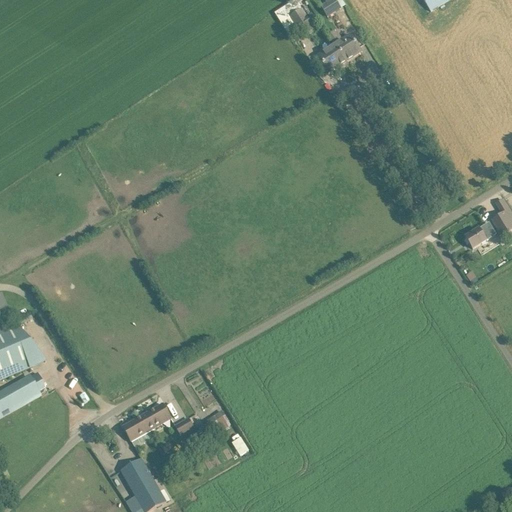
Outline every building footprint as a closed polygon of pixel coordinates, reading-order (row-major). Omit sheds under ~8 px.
[(332,0),(321,8),(327,18),(341,9),(335,0),(332,0)] [(422,0),(431,12),(450,0),(422,0)] [(312,28),(306,18),(301,10),(289,18),(300,35),(312,28)] [(328,36),(334,47),(336,46),(346,63),(361,53),(350,37),(343,41),(336,30),(328,36)] [(336,46),(334,47),(318,58),(328,74),(346,63),(336,46)] [(497,205),(503,216),(465,239),(473,250),(481,245),(500,233),(502,237),(511,231),(511,217),(502,202),(497,205)] [(14,323),(0,329),(0,383),(44,364),(14,323)] [(191,387),(204,381),(200,372),(187,377),(191,387)] [(0,419),(40,397),(38,392),(30,378),(0,394),(0,419)] [(207,412),(209,416),(216,412),(218,413),(222,410),(219,405),(207,412)] [(142,418),(150,432),(171,420),(163,406),(142,418)] [(199,448),(230,427),(221,412),(194,430),(188,419),(175,427),(180,438),(187,434),(195,446),(199,448)] [(150,432),(142,418),(123,429),(131,443),(150,432)] [(242,438),(231,445),(241,459),(251,452),(242,438)] [(141,460),(121,472),(131,490),(135,498),(143,511),(152,511),(166,504),(160,493),(164,490),(158,480),(154,482),(151,478),(141,460)]
